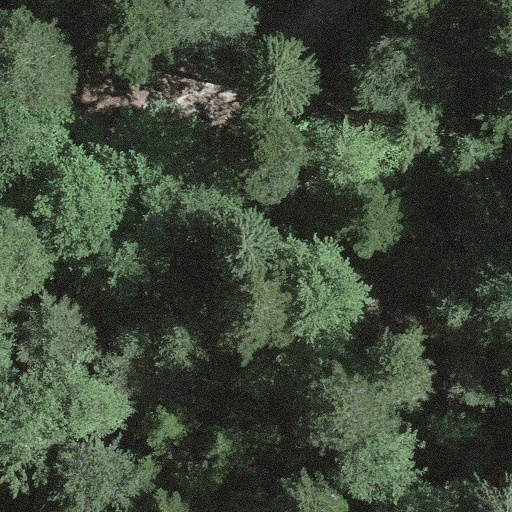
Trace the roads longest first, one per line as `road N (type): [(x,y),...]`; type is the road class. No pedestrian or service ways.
road 1 (track): [(0,12),(385,332),(511,506)]
road 2 (track): [(339,0),(217,101),(144,130),(0,159)]
